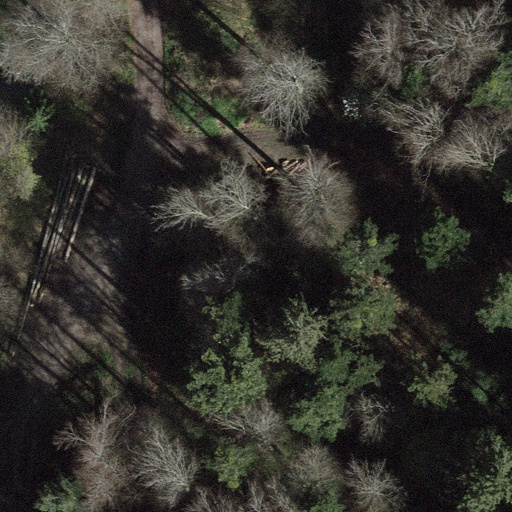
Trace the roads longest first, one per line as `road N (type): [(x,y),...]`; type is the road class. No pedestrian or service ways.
road 1 (track): [(148,0),(152,164),(29,431),(18,511)]
road 2 (unclassified): [(40,0),(0,134)]
